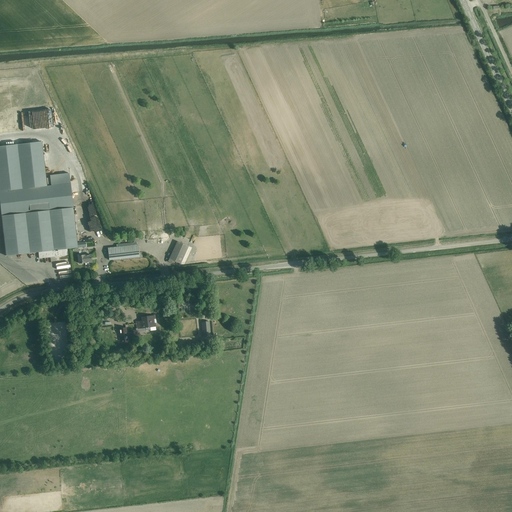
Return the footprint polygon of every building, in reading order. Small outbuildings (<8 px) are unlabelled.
[(0,146),(0,206),(6,256),(38,252),(39,258),(68,255),(67,249),(77,248),(73,208),(70,183),(46,186),(41,142),(0,146)] [(188,248),(177,243),(167,262),(171,264),(172,262),(180,265),(188,248)] [(108,248),(109,260),(139,257),(137,245),(108,248)] [(84,263),(91,262),(91,255),(84,256),(84,255),(78,256),(79,263),(84,263)] [(142,317),(142,321),(136,321),(137,329),(145,328),(145,330),(150,330),(150,327),(155,326),(155,323),(156,323),(156,319),(154,319),(154,316),(142,317)] [(201,322),(203,336),(210,335),(209,322),(201,322)] [(186,342),(187,349),(199,347),(199,340),(186,342)]
